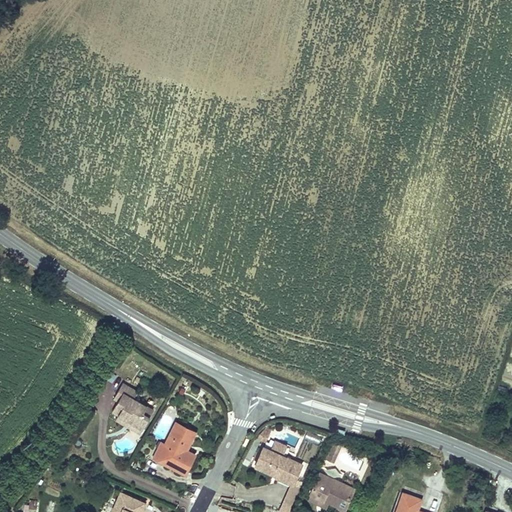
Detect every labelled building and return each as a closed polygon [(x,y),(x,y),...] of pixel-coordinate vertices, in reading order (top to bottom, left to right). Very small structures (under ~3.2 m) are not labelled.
[(143,413),(147,407),(133,399),(137,392),(122,383),(114,398),(118,401),(112,411),(118,415),(116,419),(125,424),(127,420),(143,429),(149,417),(143,413)] [(153,410),(147,407),(143,413),(149,417),(153,410)] [(140,433),(143,429),(127,420),(125,424),(140,433)] [(183,434),(186,427),(176,422),(165,444),(161,442),(153,458),(185,474),(195,454),(187,450),(183,448),(185,445),(188,446),(192,438),(183,434)] [(195,432),(186,427),(183,434),(192,438),(195,432)] [(266,428),(260,435),(268,438),(271,430),(266,428)] [(261,441),(257,438),(252,447),(256,450),(261,441)] [(275,441),(271,450),(282,455),(286,446),(275,441)] [(325,458),(334,462),(341,445),(332,442),(325,458)] [(282,455),(271,450),(263,447),(255,465),(274,473),(275,470),(278,472),(277,475),(276,477),(293,484),(302,464),(282,455)] [(312,494),(328,501),(345,509),(354,488),(320,473),(310,493),(312,494)] [(278,511),(286,511),(299,490),(291,486),(277,511),(278,511)] [(395,511),(402,492),(399,491),(391,511),(395,511)] [(140,511),(145,503),(120,492),(111,511),(140,511)] [(312,494),(310,499),(326,506),(328,501),(312,494)] [(50,511),(53,511),(56,503),(49,501),(46,511),(50,511)]
